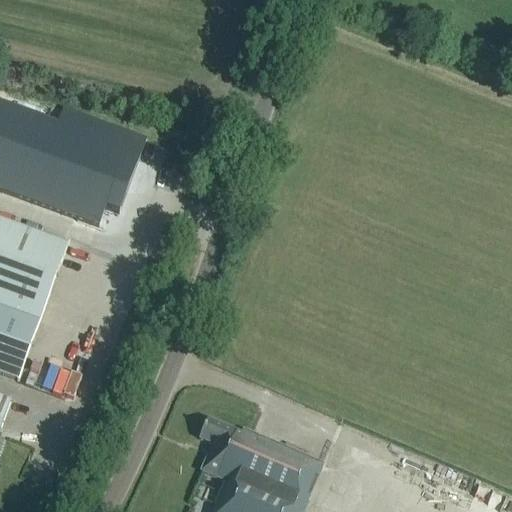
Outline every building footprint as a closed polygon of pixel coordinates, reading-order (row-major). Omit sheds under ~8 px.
[(58,128),(0,106),(0,192),(76,221),(75,222),(76,222),(95,172),(103,172),(103,171),(120,177),(134,137),(133,136),(133,138),(64,113),(58,128)] [(0,222),(0,310),(39,324),(68,246),(67,245),(66,247),(0,222)] [(48,393),(57,370),(29,360),(21,384),(48,393)] [(0,427),(9,404),(0,401),(0,427)] [(225,483),(213,511),(303,511),(323,466),(242,431),(240,436),(207,422),(199,440),(210,445),(198,472),(225,483)]
